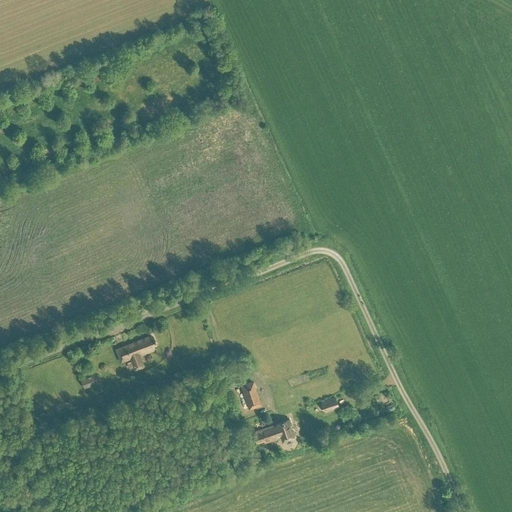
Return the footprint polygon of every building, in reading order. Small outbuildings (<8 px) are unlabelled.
[(105,69),(105,81),(115,81),(115,70),(105,69)] [(115,349),(120,361),(130,357),(135,369),(143,365),(139,354),(153,349),(152,346),(156,344),(154,337),(152,338),(151,335),(115,349)] [(80,380),(84,388),(96,383),(92,375),(80,380)] [(252,381),(241,385),(245,398),(257,394),(252,381)] [(320,402),(324,413),(339,407),(335,396),(320,402)] [(351,412),(341,416),(343,422),(353,418),(351,412)] [(296,437),(294,429),(292,430),(291,426),(292,425),(290,418),(275,423),(276,424),(273,426),(272,425),(255,431),(255,433),(254,433),(257,442),(264,440),(265,442),(277,438),(277,437),(280,436),(282,442),(296,437)]
